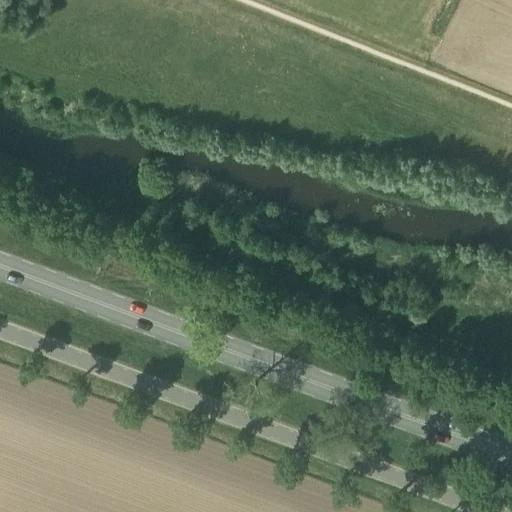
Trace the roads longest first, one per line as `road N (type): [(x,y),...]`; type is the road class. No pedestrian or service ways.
road 1 (primary): [(511,458),(0,264)]
road 2 (unclassified): [(497,511),(0,327)]
